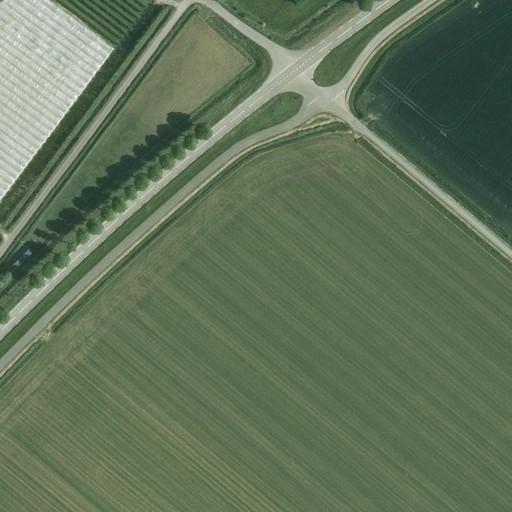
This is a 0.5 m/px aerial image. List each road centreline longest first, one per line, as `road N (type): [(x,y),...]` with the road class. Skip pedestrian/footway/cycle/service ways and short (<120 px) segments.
road 1 (unclassified): [(0,367),(216,163),(328,102)]
road 2 (tertiary): [(0,332),(201,144),(293,70)]
road 3 (unclassified): [(0,250),(187,0)]
road 4 (unclassified): [(511,255),(328,102)]
road 5 (unclassified): [(328,102),(385,32),(431,0)]
